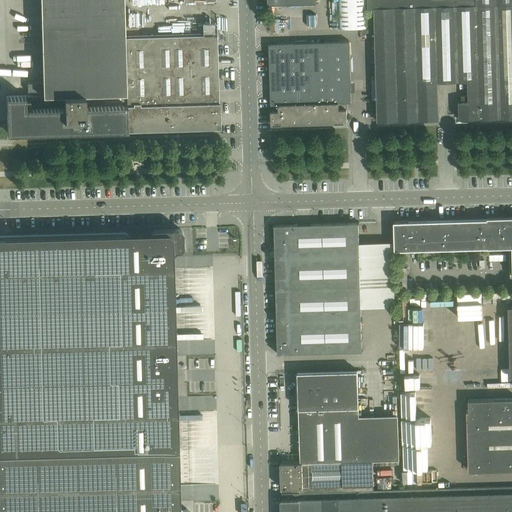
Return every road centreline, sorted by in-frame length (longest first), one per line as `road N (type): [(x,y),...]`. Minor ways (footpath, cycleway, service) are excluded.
road 1 (unclassified): [(262,511),(252,204)]
road 2 (unknown): [(257,363),(362,365),(379,414),(373,427),(352,437),(260,441)]
road 3 (unclassified): [(252,204),(511,197)]
road 4 (unclassified): [(0,210),(252,204)]
road 5 (unclassified): [(252,204),(247,0)]
